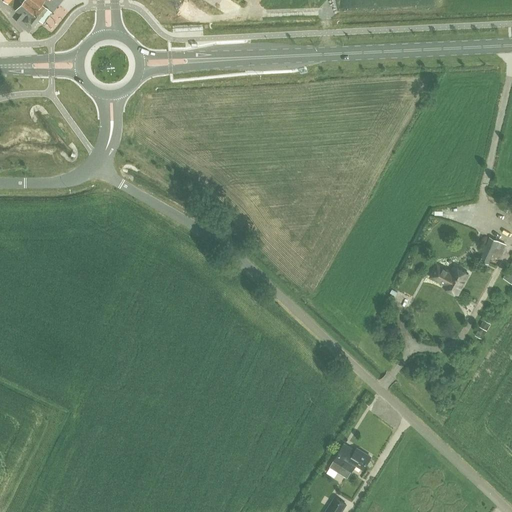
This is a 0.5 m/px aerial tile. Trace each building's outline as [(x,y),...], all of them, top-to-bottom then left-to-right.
[(22,2),(15,10),(21,15),(16,21),(28,32),(31,28),(32,28),(39,19),(43,23),(52,12),(48,8),(47,8),(42,3),(44,0),(20,0),(19,1),(22,2)] [(503,254),(507,244),(499,240),(490,237),(480,260),(489,264),(495,251),(503,254)] [(511,282),(511,262),(503,278),(511,282)] [(452,273),(438,265),(432,276),(446,284),(444,286),(458,293),(470,271),(456,264),(452,273)] [(482,339),(487,330),(480,326),(475,335),(482,339)] [(355,452),(353,451),(353,450),(344,444),(330,466),(347,477),(356,464),(363,469),(371,457),(357,448),(355,452)] [(341,511),(346,504),(335,497),(325,511),(341,511)]
